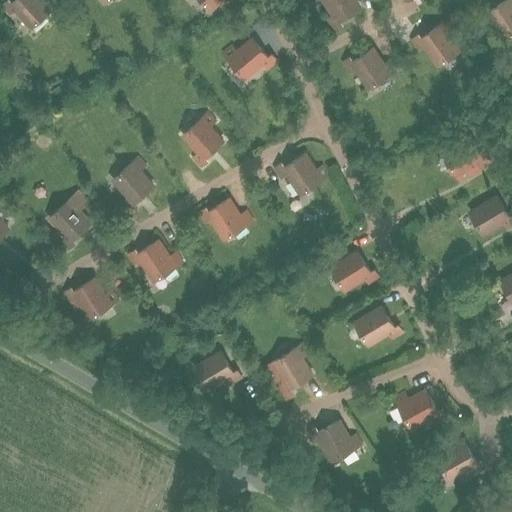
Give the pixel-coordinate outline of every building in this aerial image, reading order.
[(51,10),(42,0),(15,0),(12,3),(9,0),(8,0),(3,5),(11,14),(16,10),(32,27),(51,10)] [(203,0),(211,10),(221,1),(226,6),(232,0),(203,0)] [(336,29),(342,25),(340,21),(360,7),(355,0),(324,0),(335,15),(329,19),(336,29)] [(511,1),(511,0),(507,0),(489,12),(487,8),(480,12),(487,22),(493,19),(505,38),(511,34),(511,1)] [(460,50),(442,24),(421,39),(419,35),(412,39),(420,49),(425,46),(438,65),(460,50)] [(269,57),(253,38),(237,51),(233,46),(224,53),(246,78),(263,63),(268,68),(277,60),(272,54),(269,57)] [(384,64),(373,47),(353,61),(350,57),(344,62),(351,72),(356,69),(369,88),(397,70),(390,60),(384,64)] [(203,166),(208,161),(205,157),(224,141),(210,126),(216,121),(208,113),(183,135),(199,152),(194,157),(203,166)] [(483,158),(470,137),(443,153),(457,175),(477,163),(480,169),(491,162),(487,156),(483,158)] [(317,170),(305,153),(285,167),(282,163),(276,167),(283,178),(288,174),(301,194),(329,175),(322,166),(317,170)] [(132,210),(138,205),(135,202),(154,185),(141,170),(146,165),(138,157),(113,179),(129,197),(124,201),(132,210)] [(70,248),(76,243),(72,240),(91,223),(77,208),(82,203),(75,195),(50,218),(66,235),(62,239),(70,248)] [(511,212),(510,214),(497,196),(470,211),(484,234),(504,220),(508,225),(511,222),(511,212)] [(241,215),(230,198),(209,212),(206,208),(200,212),(207,222),(212,219),(225,238),(253,220),(247,211),(241,215)] [(0,236),(9,229),(0,218),(0,209),(1,209),(0,207),(0,236)] [(170,256),(159,240),(138,254),(135,250),(129,254),(136,264),(142,261),(155,280),(182,262),(176,252),(170,256)] [(371,272),(358,251),(341,262),(337,256),(328,261),(345,290),(365,277),(368,283),(379,276),(375,270),(371,272)] [(511,275),(501,280),(511,298),(511,275)] [(106,294),(95,278),(74,292),(71,288),(65,292),(72,302),(77,299),(90,318),(118,299),(112,290),(106,294)] [(395,327),(382,306),(355,322),(369,344),(389,332),(392,338),(403,331),(399,325),(395,327)] [(287,395),(294,391),(291,387),(313,374),(302,357),(308,354),(303,344),(274,361),(286,381),(281,384),(287,395)] [(234,373),(221,351),(194,367),(208,390),(228,378),(231,383),(242,377),(238,370),(234,373)] [(438,412),(426,390),(409,400),(405,394),(396,399),(412,428),(432,417),(435,422),(446,416),(443,410),(438,412)] [(350,438),(340,420),(318,432),(316,428),(309,432),(316,443),(321,439),(333,460),(361,444),(356,434),(350,438)] [(444,445),(434,451),(451,480),(463,473),(466,479),(474,474),(485,468),(481,461),(477,463),(465,442),(447,451),(444,445)] [(511,511),(511,499),(496,510),(492,504),(483,510),(483,511),(511,511)]
